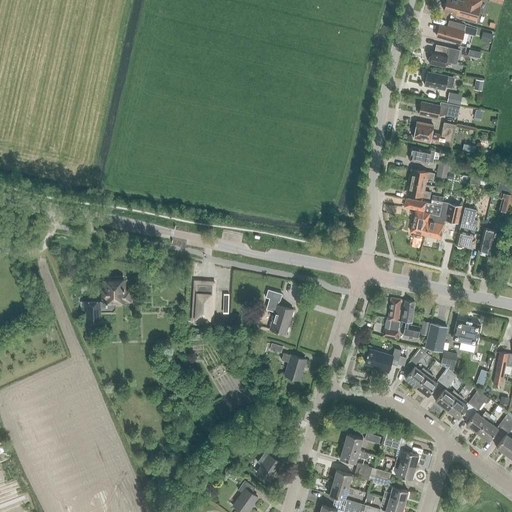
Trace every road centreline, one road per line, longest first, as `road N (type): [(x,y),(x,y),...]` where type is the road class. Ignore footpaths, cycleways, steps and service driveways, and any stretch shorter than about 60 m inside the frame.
road 1 (secondary): [(361,273),(0,198)]
road 2 (tertiary): [(361,273),(382,106),(409,0)]
road 3 (secondary): [(511,305),(361,273)]
road 4 (residential): [(446,441),(389,403),(325,389)]
road 5 (residential): [(287,511),(325,389)]
road 6 (residential): [(325,389),(361,273)]
